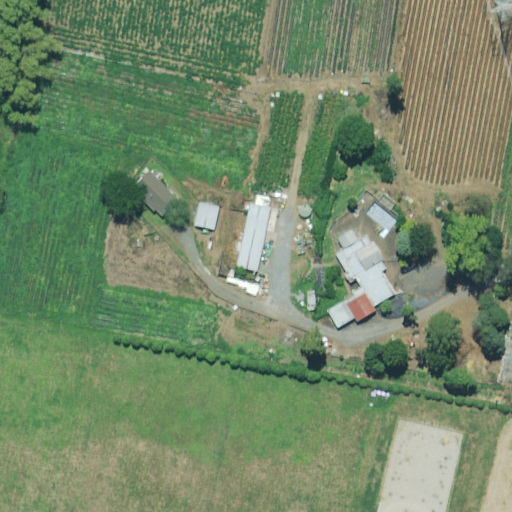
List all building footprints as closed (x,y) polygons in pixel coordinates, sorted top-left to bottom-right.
[(135,192),(157,213),(158,211),(164,217),(181,201),(153,173),(135,192)] [(375,201),(366,212),(387,229),(396,218),(375,201)] [(248,203),(246,212),(250,213),(240,269),(262,273),(274,208),(248,203)] [(222,208),(202,204),(197,227),(217,231),(222,208)] [(340,240),(345,249),(336,253),(348,274),(346,275),(351,285),(360,280),(364,287),(353,293),(354,296),(330,310),(341,329),(356,320),(359,324),(381,312),(378,308),(398,297),(384,273),(389,270),(385,263),(389,261),(372,232),(361,238),(357,230),(340,240)]
